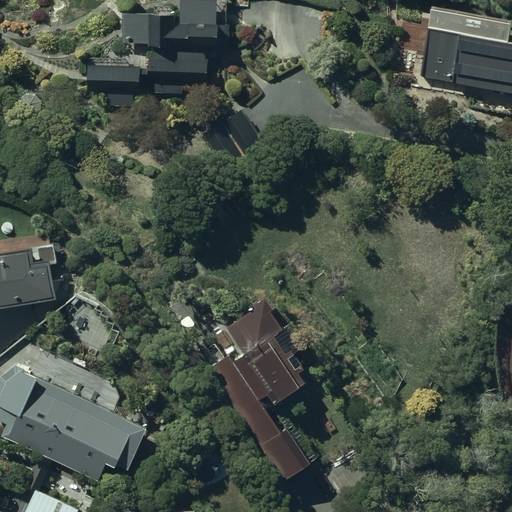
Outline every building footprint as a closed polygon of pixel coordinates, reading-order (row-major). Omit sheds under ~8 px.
[(168,0),(168,8),(120,6),(119,42),(137,42),(136,59),(83,58),(82,89),(106,90),(106,103),(135,104),(135,87),(181,89),(181,79),(206,79),(206,52),(218,47),(219,0),(168,0)] [(511,31),(417,16),(405,86),(511,103),(511,31)] [(268,149),(241,111),(207,135),(233,173),(268,149)] [(0,246),(0,301),(58,292),(52,256),(35,259),(32,241),(0,246)] [(277,480),(308,461),(273,405),(306,383),(274,333),(283,328),(271,309),(276,306),(264,289),(248,299),(252,306),(227,322),(242,346),(206,369),(277,480)] [(149,422),(22,369),(9,378),(0,398),(0,422),(5,425),(0,436),(0,437),(99,480),(110,454),(131,463),(149,422)] [(76,511),(78,508),(35,488),(23,511),(76,511)] [(190,511),(178,502),(170,511),(190,511)]
